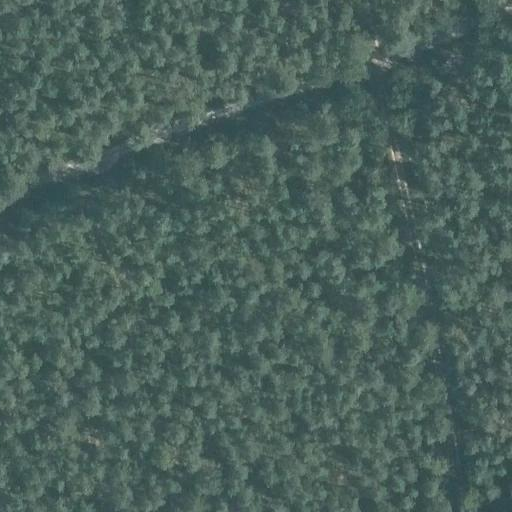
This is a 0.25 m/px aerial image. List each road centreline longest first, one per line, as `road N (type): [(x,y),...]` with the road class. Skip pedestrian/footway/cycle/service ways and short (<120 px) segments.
road 1 (track): [(511,10),(0,196)]
road 2 (track): [(460,511),(363,0)]
